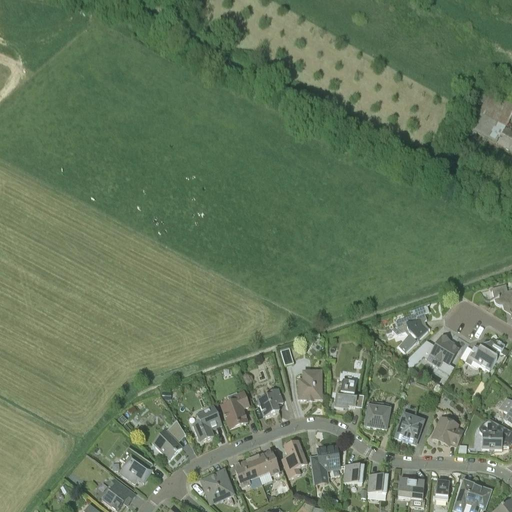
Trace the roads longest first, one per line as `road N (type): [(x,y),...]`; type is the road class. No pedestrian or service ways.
road 1 (tertiary): [(511,201),(220,60),(169,21),(123,0)]
road 2 (residential): [(171,485),(213,456),(308,424),(327,426),(384,459),(477,466),(510,478)]
